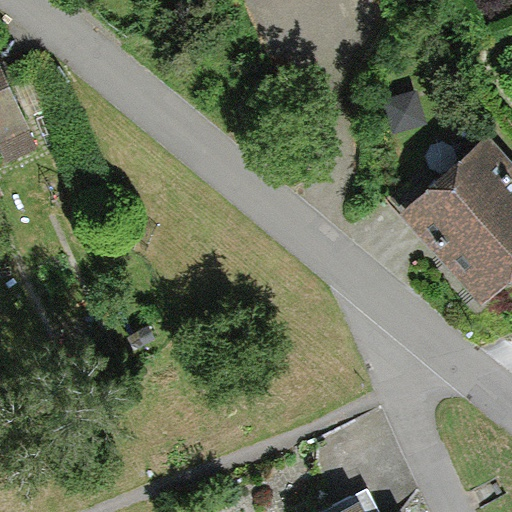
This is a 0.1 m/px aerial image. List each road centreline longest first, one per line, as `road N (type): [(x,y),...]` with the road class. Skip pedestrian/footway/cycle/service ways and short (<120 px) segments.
road 1 (residential): [(25,0),(423,333)]
road 2 (residential): [(460,511),(399,386),(423,333)]
